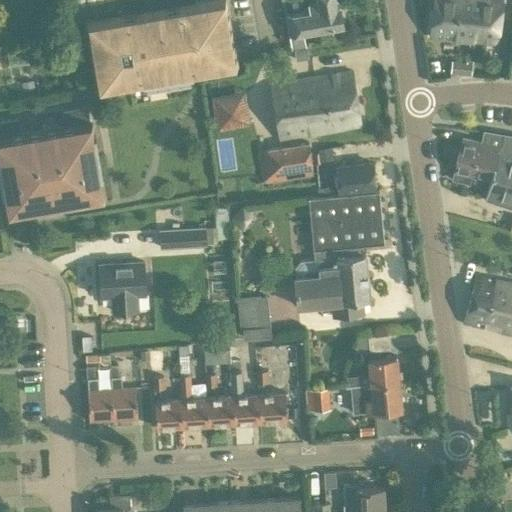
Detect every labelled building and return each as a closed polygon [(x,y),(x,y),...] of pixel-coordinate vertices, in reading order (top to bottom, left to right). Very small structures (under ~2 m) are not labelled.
[(234,62),(223,0),(207,0),(190,3),(189,0),(129,0),(132,13),(88,21),(99,85),(234,62)] [(309,8),(287,12),(292,40),(303,38),(301,30),(341,23),(338,3),(337,4),(335,0),(311,0),(308,1),(309,8)] [(464,38),(467,0),(434,0),(430,34),(464,38)] [(467,0),(464,38),(497,42),(502,0),(467,0)] [(295,58),(308,57),(306,47),(294,49),(295,58)] [(470,74),(472,59),(466,58),(465,61),(451,59),(449,71),(470,74)] [(280,137),(362,124),(353,71),(272,83),(280,137)] [(32,80),(21,82),(22,90),(33,89),(32,80)] [(103,194),(97,164),(88,165),(85,147),(94,145),(90,121),(89,122),(86,106),(62,110),(65,126),(20,133),(18,117),(0,120),(0,161),(8,160),(12,178),(2,180),(8,211),(44,204),(45,212),(68,208),(66,201),(103,194)] [(462,137),(452,178),(469,182),(470,174),(475,175),(489,178),(491,179),(501,145),(504,133),(483,129),(481,141),(462,137)] [(489,178),(484,197),(489,199),(496,201),(511,206),(511,133),(504,133),(501,145),(491,179),(489,178)] [(264,183),(315,175),(309,141),(259,149),(264,183)] [(319,159),(332,158),(331,146),(318,147),(319,159)] [(338,189),(375,185),(373,161),(336,165),(338,189)] [(308,196),(314,257),(362,253),(361,244),(385,242),(379,189),(308,196)] [(216,238),(228,237),(226,205),(214,206),(216,238)] [(207,245),(206,225),(158,228),(159,247),(207,245)] [(362,253),(314,257),(300,259),(295,265),(295,274),(294,274),(297,303),(320,301),(320,308),(332,307),(333,313),(364,310),(363,298),(371,298),(367,252),(362,253)] [(146,294),(144,261),(98,263),(100,295),(113,294),(113,310),(138,309),(137,294),(146,294)] [(485,328),(498,280),(477,274),(464,322),(485,328)] [(511,335),(511,283),(498,280),(485,328),(511,335)] [(271,335),(267,295),(239,298),(243,338),(271,335)] [(387,333),(367,334),(368,350),(388,349),(387,333)] [(82,350),(91,349),(90,335),(81,335),(82,350)] [(178,354),(187,353),(187,344),(177,344),(178,354)] [(140,350),(141,359),(150,358),(149,349),(140,350)] [(397,355),(369,358),(370,373),(347,375),(347,385),(350,384),(351,386),(399,381),(397,355)] [(138,417),(136,386),(122,387),(121,375),(118,375),(118,363),(109,364),(111,387),(113,418),(138,417)] [(113,418),(111,387),(100,388),(99,377),(96,377),(95,365),(87,366),(88,377),(89,389),(88,389),(90,420),(113,418)] [(268,382),(267,369),(256,370),(257,383),(268,382)] [(242,370),(231,371),(231,384),(243,383),(242,370)] [(216,384),(216,372),(205,372),(205,385),(216,384)] [(204,397),(191,397),(190,373),(178,374),(180,398),(182,425),(206,423),(204,397)] [(152,375),(153,387),(165,387),(164,374),(152,375)] [(369,412),(402,409),(399,381),(351,386),(353,411),(368,409),(369,412)] [(233,422),(259,420),(258,393),(243,394),(243,383),(231,384),(232,395),(233,422)] [(330,406),(328,387),(306,389),(308,408),(330,406)] [(259,420),(287,418),(285,392),(258,393),(259,420)] [(206,423),(233,422),(232,395),(204,397),(206,423)] [(157,426),(182,425),(180,398),(155,400),(157,426)] [(372,435),(372,426),(359,427),(359,435),(372,435)] [(345,511),(357,511),(385,510),(384,488),(356,489),(356,483),(344,484),(345,511)] [(96,511),(124,511),(124,507),(131,507),(130,492),(109,493),(110,507),(97,508),(96,511)] [(277,511),(301,511),(301,496),(276,498),(277,511)] [(252,511),(277,511),(276,498),(252,499),(252,511)] [(229,511),(252,511),(252,499),(228,500),(229,511)] [(206,511),(229,511),(228,500),(206,501),(206,511)] [(182,511),(206,511),(206,501),(182,503),(182,511)] [(313,511),(329,511),(329,502),(313,503),(313,511)]
